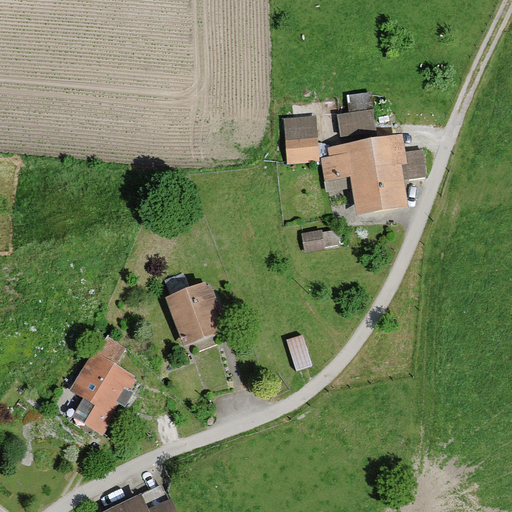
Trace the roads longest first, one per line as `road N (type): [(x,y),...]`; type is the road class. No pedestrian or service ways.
road 1 (residential): [(55,511),(129,469),(266,415),(318,385),(387,295),(445,155)]
road 2 (track): [(510,0),(445,155)]
